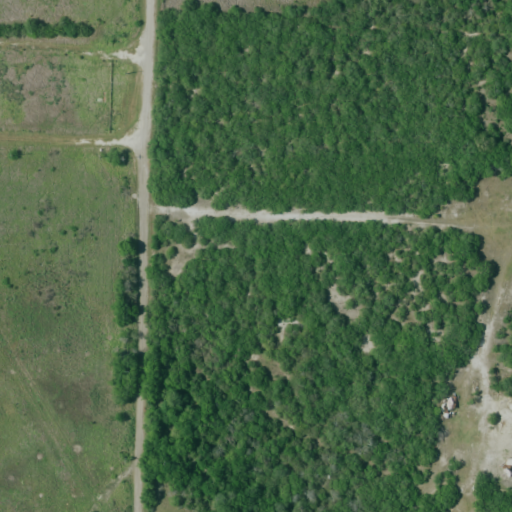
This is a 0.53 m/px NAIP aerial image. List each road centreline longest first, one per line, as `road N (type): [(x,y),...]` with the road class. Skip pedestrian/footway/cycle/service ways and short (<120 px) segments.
road 1 (residential): [(133,511),(145,0)]
road 2 (residential): [(0,137),(142,144)]
